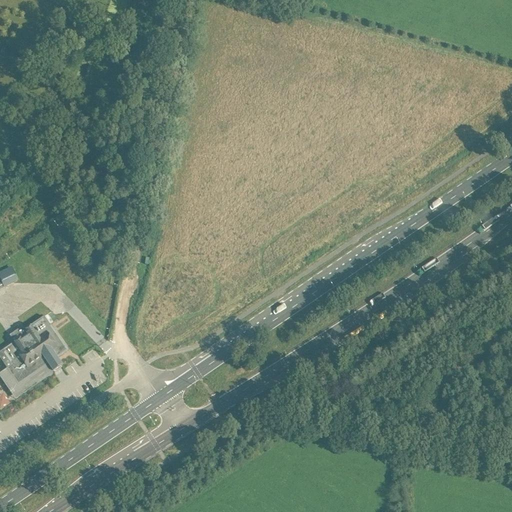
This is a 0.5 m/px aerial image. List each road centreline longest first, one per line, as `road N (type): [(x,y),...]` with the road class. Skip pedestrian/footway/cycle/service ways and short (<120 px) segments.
road 1 (primary): [(511,156),(160,397)]
road 2 (primary): [(182,428),(511,212)]
road 3 (unclassified): [(123,346),(126,294),(188,0)]
road 4 (primary): [(160,397),(0,507)]
road 5 (unclassified): [(139,369),(0,467)]
road 6 (primary): [(49,511),(182,428)]
